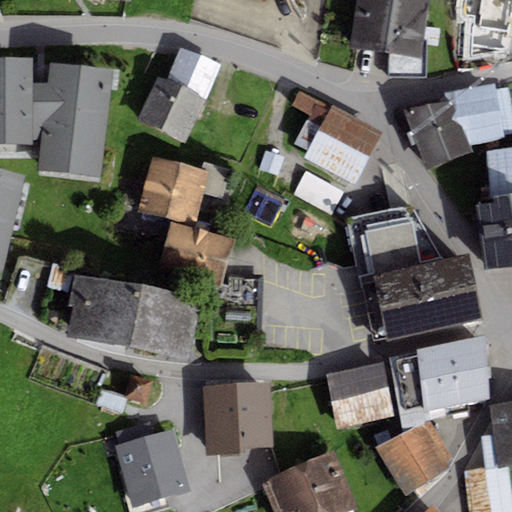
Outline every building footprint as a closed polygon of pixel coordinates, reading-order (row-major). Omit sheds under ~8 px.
[(428,0),(358,0),(351,47),(419,58),(428,0)] [(487,0),(463,0),(461,20),(471,22),(469,39),(505,45),(511,4),(487,0)] [(167,81),(208,99),(222,66),(181,48),(167,81)] [(100,180),(113,70),(51,63),(49,84),(32,83),(32,58),(0,58),(0,145),(32,145),(32,140),(42,140),(39,173),(100,180)] [(158,76),(136,120),(186,144),(208,99),(167,81),(158,76)] [(405,110),(428,172),(473,152),(470,146),(507,140),(505,135),(511,134),(511,110),(509,88),(496,90),(496,84),(444,93),(446,103),(405,110)] [(324,120),(330,106),(299,92),(293,106),(310,114),(324,120)] [(381,133),(330,106),(324,120),(309,152),(305,159),(354,186),(381,133)] [(324,120),(310,114),(295,144),(309,152),(324,120)] [(511,149),(486,152),(493,196),(511,194),(511,149)] [(278,177),(284,157),(265,151),(259,171),(278,177)] [(208,173),(152,157),(136,210),(193,226),(208,173)] [(0,168),(0,268),(25,175),(0,168)] [(344,193),(305,172),(292,196),(331,217),(344,193)] [(486,271),(511,267),(511,194),(493,196),(494,205),(478,207),(486,271)] [(385,338),(386,342),(483,322),(469,253),(443,260),(410,207),(349,218),(371,341),(385,338)] [(235,240),(171,223),(156,275),(221,293),(235,240)] [(6,311),(38,323),(57,268),(25,257),(6,311)] [(68,306),(74,307),(68,337),(190,360),(200,307),(177,303),(179,294),(74,274),(68,306)] [(426,422),(427,412),(491,400),(487,338),(417,349),(417,351),(390,358),(401,428),(426,422)] [(393,417),(383,363),(327,374),(337,427),(393,417)] [(146,404),(151,381),(129,376),(124,399),(126,400),(146,404)] [(274,447),(270,383),(204,387),(207,451),(208,456),(244,454),(244,448),(274,447)] [(124,399),(101,392),(96,406),(121,414),(126,400),(124,399)] [(508,467),(511,466),(511,402),(489,405),(492,434),(496,468),(508,467)] [(452,459),(431,422),(378,448),(407,498),(448,468),(445,464),(452,459)] [(116,433),(119,445),(153,435),(150,423),(116,433)] [(115,447),(133,508),(190,491),(172,430),(153,435),(119,445),(115,447)] [(511,511),(511,506),(508,467),(496,468),(492,434),(481,436),(484,469),(465,472),(468,511),(511,511)] [(350,511),(358,509),(334,450),(267,477),(269,482),(262,484),(273,511),(350,511)]
